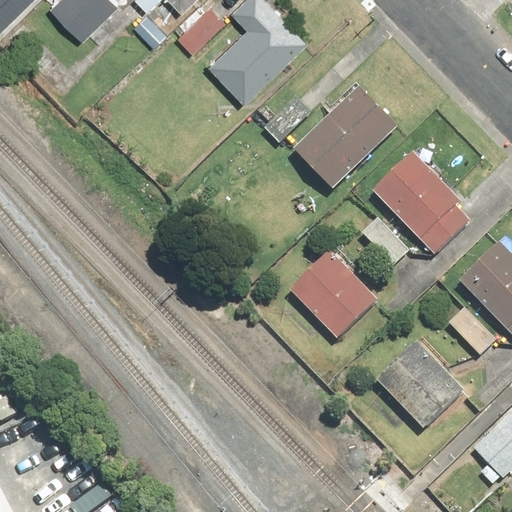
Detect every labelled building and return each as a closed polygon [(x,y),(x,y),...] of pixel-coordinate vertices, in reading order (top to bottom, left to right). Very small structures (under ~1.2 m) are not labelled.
[(0,0),(0,22),(5,27),(31,0),(0,0)] [(122,0),(59,0),(43,16),(85,58),(133,10),(122,0)] [(141,0),(171,29),(200,0),(141,0)] [(211,65),(247,101),(311,38),(273,0),(246,0),(236,10),(251,25),(211,65)] [(211,7),(180,35),(195,51),(226,23),(211,7)] [(368,82),(298,145),(341,192),(411,130),(368,82)] [(299,99),(267,128),(284,146),(316,117),(299,99)] [(422,144),(376,184),(438,253),(483,214),(422,144)] [(412,253),(379,217),(362,232),(395,268),(412,253)] [(511,237),(507,233),(461,276),(511,329),(511,237)] [(339,245),(295,286),(343,336),(387,295),(339,245)] [(500,340),(470,306),(452,323),(481,357),(500,340)] [(469,393),(423,341),(381,378),(428,430),(469,393)] [(511,417),(479,448),(510,481),(511,479),(511,417)]
